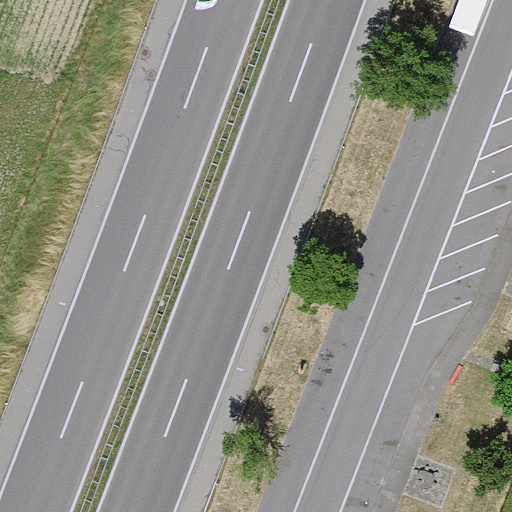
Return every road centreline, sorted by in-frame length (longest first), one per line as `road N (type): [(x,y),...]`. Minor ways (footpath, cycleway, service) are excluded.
road 1 (motorway): [(222,0),(30,511)]
road 2 (motorway): [(133,511),(324,0)]
